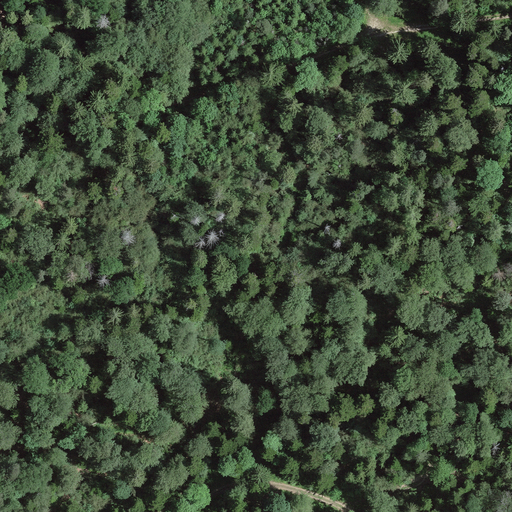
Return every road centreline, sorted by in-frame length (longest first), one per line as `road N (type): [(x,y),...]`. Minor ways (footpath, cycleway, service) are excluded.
road 1 (track): [(511,16),(326,52),(158,111),(75,128),(0,164)]
road 2 (track): [(337,503),(393,500),(419,485),(511,382)]
road 3 (track): [(153,511),(257,482),(308,490),(349,511)]
